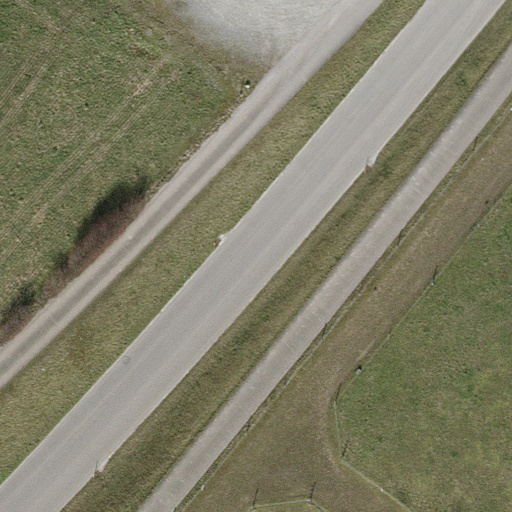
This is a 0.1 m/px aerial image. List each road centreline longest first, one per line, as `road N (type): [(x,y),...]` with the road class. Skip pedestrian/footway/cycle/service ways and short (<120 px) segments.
road 1 (residential): [(20,511),(345,149),(453,0)]
road 2 (track): [(511,72),(155,511)]
road 3 (track): [(369,0),(0,370)]
